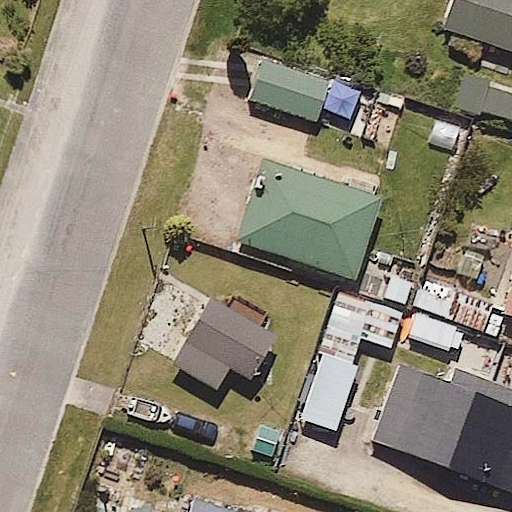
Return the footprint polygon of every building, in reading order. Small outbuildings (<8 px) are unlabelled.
[(327,86),(273,69),(260,111),(314,128),(327,86)] [(511,71),(497,117),(511,121),(511,71)] [(351,173),(224,138),(198,232),(325,268),(351,173)] [(511,158),(508,157),(461,298),(511,315),(511,158)] [(245,389),(273,335),(198,297),(161,369),(213,396),(223,378),(245,389)] [(511,385),(511,387),(369,345),(337,427),(510,491),(511,485),(511,385)] [(255,511),(220,501),(216,511),(255,511)]
